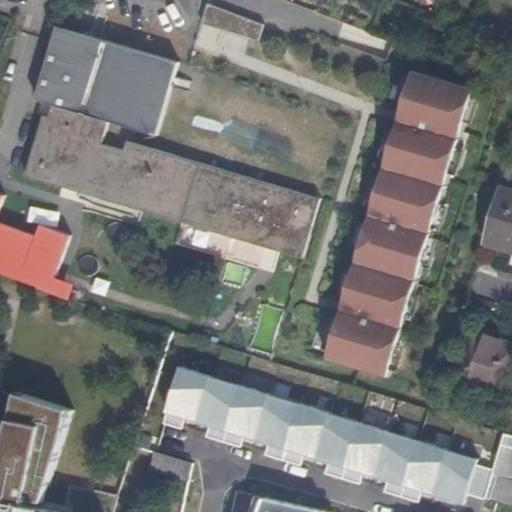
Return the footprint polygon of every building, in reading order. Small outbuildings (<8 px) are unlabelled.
[(202,24),(258,41),(264,21),(208,4),(202,24)] [(301,258),(319,198),(130,140),(127,150),(105,142),(111,120),(158,134),(179,61),(59,24),(36,96),(55,102),(51,116),(45,114),(27,174),(301,258)] [(304,99),(218,78),(201,140),(285,166),(304,99)] [(409,84),(327,360),(390,379),(472,102),(409,84)] [(0,272),(73,297),(79,281),(60,274),(74,233),(42,222),(38,232),(0,219),(0,210),(6,192),(0,189),(0,272)] [(485,243),(511,251),(511,193),(501,189),(485,243)] [(500,397),(511,363),(511,344),(498,340),(496,346),(468,337),(454,382),(500,397)] [(479,459),(181,365),(159,426),(452,511),(461,511),(467,496),(486,499),(494,471),(475,466),(479,459)] [(73,409),(19,394),(0,475),(6,476),(49,486),(73,409)] [(511,434),(506,433),(505,434),(494,471),(486,499),(511,506),(511,483),(510,483),(511,477),(511,434)] [(152,468),(189,479),(193,463),(157,453),(152,468)] [(49,486),(6,476),(2,492),(46,502),(49,486)] [(331,511),(252,495),(248,511),(331,511)] [(0,511),(60,511),(0,499),(0,511)]
